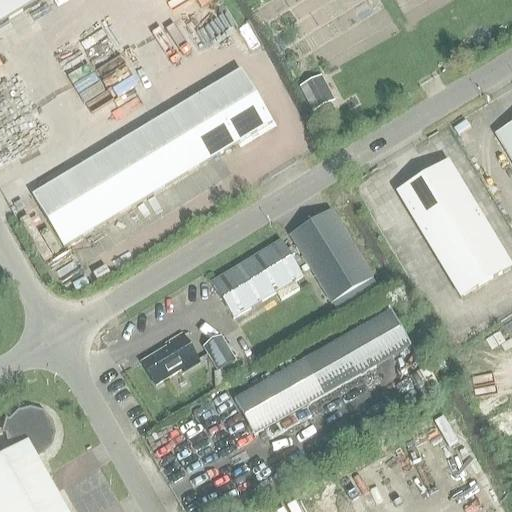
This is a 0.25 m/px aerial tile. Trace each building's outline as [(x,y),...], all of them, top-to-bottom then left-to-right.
[(0,0),(0,31),(54,0),(0,0)] [(331,42),(343,63),(400,33),(382,0),(358,0),(361,4),(350,10),(359,27),(331,42)] [(399,0),(410,22),(453,0),(399,0)] [(64,249),(271,122),(240,71),(33,198),(64,249)] [(310,110),(328,101),(316,76),(298,85),(310,110)] [(511,125),(495,137),(511,164),(511,125)] [(511,270),(448,166),(397,197),(460,300),(511,270)] [(331,213),(290,238),(331,306),(372,282),(331,213)] [(303,278),(281,243),(211,285),(233,321),(303,278)] [(253,438),(410,349),(391,314),(233,403),(253,438)] [(166,345),(167,348),(141,364),(155,388),(181,372),(183,375),(199,365),(182,336),(166,345)] [(218,374),(235,363),(220,339),(203,350),(218,374)] [(238,369),(228,375),(232,381),(242,376),(238,369)] [(0,511),(66,511),(36,459),(42,456),(51,447),(54,435),(51,423),(42,414),(30,411),(17,414),(9,423),(5,435),(9,447),(12,452),(0,459),(0,511)]
